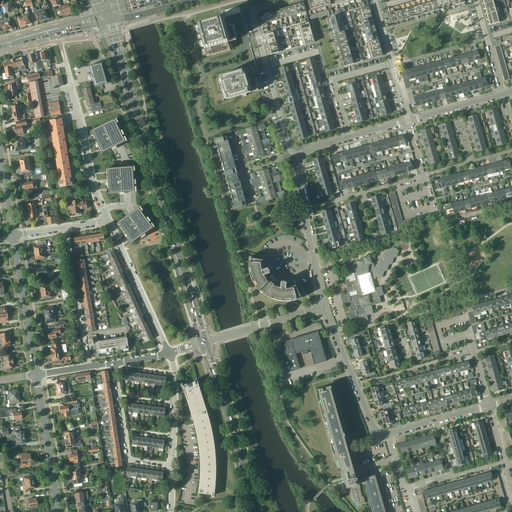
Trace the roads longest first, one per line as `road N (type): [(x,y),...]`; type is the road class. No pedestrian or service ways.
road 1 (secondary): [(144,147),(190,295)]
road 2 (unclassified): [(322,307),(300,156)]
road 3 (unclassified): [(388,434),(372,426),(322,307)]
road 4 (residential): [(168,353),(107,221)]
road 5 (residential): [(87,366),(65,228)]
road 6 (residential): [(35,374),(14,236)]
road 7 (residential): [(57,511),(35,374)]
road 8 (residential): [(113,364),(128,456),(170,465)]
road 9 (secondary): [(256,511),(217,382)]
road 10 (secondary): [(99,23),(143,142)]
road 11 (residential): [(348,138),(332,82),(392,63)]
